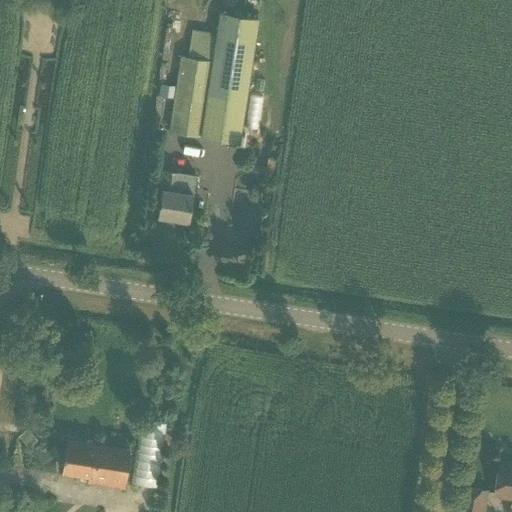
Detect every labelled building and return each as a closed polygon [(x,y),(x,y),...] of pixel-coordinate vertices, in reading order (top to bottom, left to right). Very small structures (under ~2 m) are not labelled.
[(239,142),(258,18),(220,12),(216,33),(192,29),(188,56),(182,55),(170,131),(239,142)] [(160,83),(158,95),(172,97),(174,85),(160,83)] [(273,173),(275,158),(267,157),(266,165),(257,164),(256,171),(273,173)] [(157,215),(188,220),(193,193),(192,193),(195,175),(179,173),(179,172),(157,169),(153,188),(161,189),(157,215)] [(136,423),(133,483),(156,484),(158,424),(136,423)] [(36,439),(30,431),(21,439),(28,446),(36,439)] [(124,487),(130,450),(66,440),(61,472),(88,476),(88,481),(124,487)] [(493,494),(511,497),(511,462),(499,460),(493,494)] [(452,511),(482,511),(484,486),(454,485),(452,511)]
